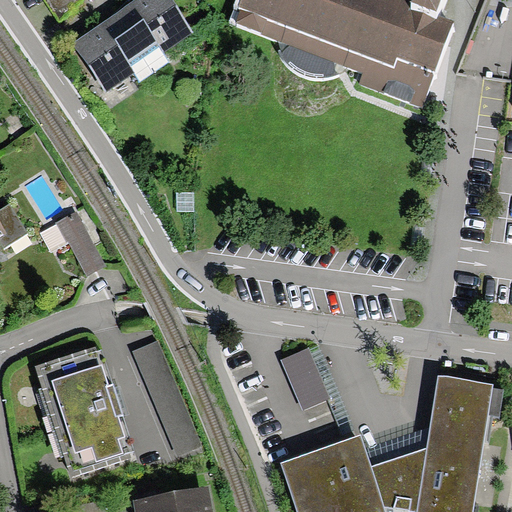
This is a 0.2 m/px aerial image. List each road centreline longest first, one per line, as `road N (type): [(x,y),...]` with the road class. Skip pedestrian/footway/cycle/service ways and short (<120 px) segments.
road 1 (residential): [(511,355),(243,320),(197,300),(173,276),(38,57)]
road 2 (residential): [(0,351),(115,315)]
